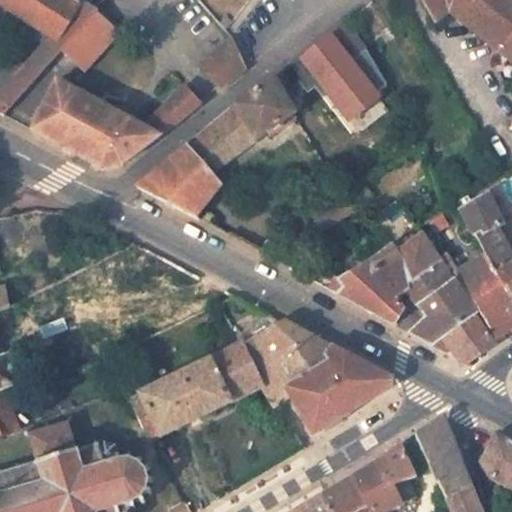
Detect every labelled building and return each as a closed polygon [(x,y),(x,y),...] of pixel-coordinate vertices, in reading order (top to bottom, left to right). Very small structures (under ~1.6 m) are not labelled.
[(0,0),(0,7),(47,39),(22,67),(20,67),(13,74),(15,77),(0,92),(0,114),(3,116),(61,51),(86,73),(119,36),(95,12),(93,16),(80,7),(84,0),(0,0)] [(511,0),(420,0),(434,24),(448,14),(500,55),(511,40),(511,0)] [(225,31),(231,23),(225,17),(219,24),(225,31)] [(330,39),(349,64),(364,53),(345,27),(330,39)] [(245,69),(231,39),(199,64),(220,90),(245,69)] [(511,40),(500,55),(511,63),(511,40)] [(278,74),(184,150),(208,176),(293,116),(287,107),(294,102),(278,74)] [(200,105),(184,88),(164,107),(148,122),(141,129),(56,82),(30,132),(100,170),(121,166),(124,164),(148,146),(164,133),(200,105)] [(148,195),(164,203),(195,220),(208,203),(220,189),(208,176),(184,150),(164,166),(148,179),(136,189),(148,195)] [(331,169),(338,181),(348,175),(341,163),(331,169)] [(341,198),(333,203),(308,220),(309,221),(318,236),(342,220),(352,214),(363,207),(361,203),(353,188),(340,195),(341,198)] [(480,203),(460,214),(464,220),(469,229),(486,258),(494,273),(511,264),(496,229),(500,227),(497,220),(488,203),(487,199),(480,203)] [(455,206),(446,212),(433,220),(431,221),(445,243),(469,229),(464,220),(455,206)] [(300,226),(309,241),(318,236),(309,221),(300,226)] [(419,229),(422,235),(432,250),(445,243),(431,221),(419,229)] [(334,281),(328,291),(396,327),(403,315),(397,301),(406,292),(404,290),(440,264),(432,250),(422,235),(395,255),(391,249),(379,257),(337,284),(334,281)] [(495,340),(511,328),(511,302),(494,273),(486,258),(458,275),(455,276),(456,278),(495,340)] [(455,276),(458,275),(448,259),(440,264),(404,290),(406,292),(417,307),(452,281),(456,278),(455,276)] [(511,302),(511,263),(511,264),(494,273),(511,302)] [(434,347),(476,317),(452,281),(417,307),(427,321),(410,335),(434,347)] [(0,310),(9,307),(4,289),(0,290),(0,310)] [(494,346),(476,317),(434,347),(446,354),(451,353),(461,367),(494,346)] [(322,356),(329,348),(282,323),(242,343),(254,365),(270,357),(287,389),(328,363),(322,356)] [(287,389),(270,357),(254,365),(242,343),(164,381),(148,389),(138,394),(132,384),(121,389),(148,441),(164,433),(260,385),(275,409),(291,397),(287,389)] [(287,389),(291,397),(313,434),(322,429),(325,435),(351,415),(348,411),(358,406),(359,407),(384,392),(383,391),(389,387),(389,381),(382,377),(329,348),(322,356),(328,363),(287,389)] [(0,391),(17,385),(7,357),(0,359),(0,391)] [(20,430),(9,398),(0,401),(0,432),(2,438),(20,430)] [(133,511),(134,510),(133,504),(138,501),(142,506),(145,503),(141,498),(144,494),(150,496),(151,492),(145,490),(146,484),(153,484),(153,480),(146,480),(144,475),(150,471),(149,468),(143,471),(139,466),(142,461),(139,458),(135,464),(129,461),(131,455),(127,454),(125,461),(120,461),(118,455),(116,455),(114,447),(104,445),(98,446),(97,442),(93,443),(94,448),(77,453),(69,426),(72,420),(69,419),(66,424),(51,429),(49,425),(46,426),(47,430),(31,434),(25,431),(23,435),(28,437),(35,464),(20,469),(18,465),(15,466),(16,470),(1,475),(0,470),(0,511),(133,511)] [(446,500),(471,490),(441,420),(415,438),(435,483),(437,483),(446,500)] [(489,480),(496,483),(511,491),(511,445),(495,436),(480,465),(489,480)] [(416,478),(402,447),(379,463),(391,487),(407,481),(416,478)] [(384,511),(415,498),(407,481),(391,487),(379,463),(360,476),(323,498),(329,511),(384,511)] [(479,511),(471,490),(446,500),(451,511),(479,511)] [(329,511),(323,498),(298,511),(329,511)]
